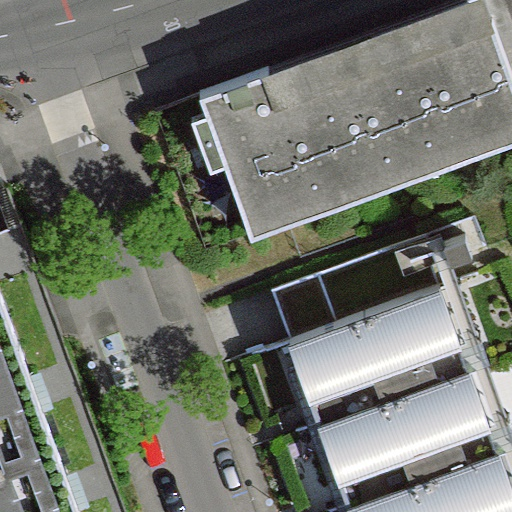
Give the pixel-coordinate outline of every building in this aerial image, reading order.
[(273,66),(203,91),(209,110),(195,116),(214,166),(228,161),(255,232),(511,138),(511,62),(495,14),(283,93),(273,66)] [(425,234),(433,258),(452,251),(473,244),(464,220),(425,234)] [(292,337),(442,284),(433,258),(425,234),(423,229),(274,284),(282,308),(292,337)] [(460,274),(452,251),(433,258),(442,284),(511,476),(511,417),(490,358),(460,274)] [(0,511),(82,511),(0,283),(0,511)] [(511,511),(511,476),(442,284),(292,337),(355,511),(511,511)]
